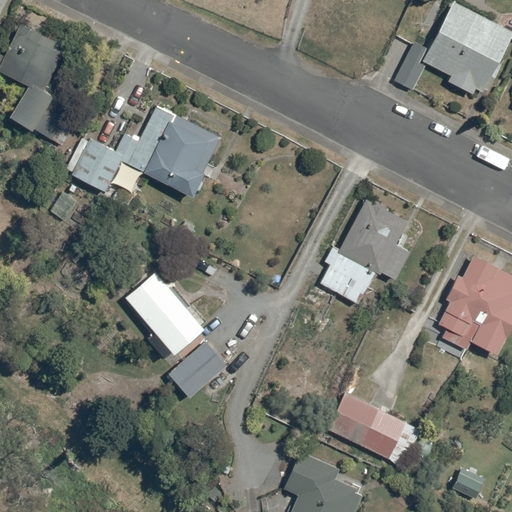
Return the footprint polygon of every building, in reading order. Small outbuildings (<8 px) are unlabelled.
[(475,88),(482,91),(484,88),(488,90),(501,64),(497,62),(511,33),(511,31),(453,1),(422,60),(451,75),(448,81),(472,94),(475,88)] [(0,65),(0,82),(20,93),(8,114),(32,129),(52,96),(44,91),(66,46),(20,24),(0,65)] [(426,49),(413,43),(394,81),(408,87),(414,90),(426,65),(420,62),(426,49)] [(156,107),(141,141),(125,133),(116,152),(113,158),(121,162),(193,196),(220,138),(156,107)] [(71,176),(99,189),(106,192),(121,162),(113,158),(116,152),(88,139),(71,176)] [(410,252),(395,245),(408,221),(385,209),(386,207),(374,201),(373,203),(366,199),(339,249),(338,252),(376,273),(380,274),(381,271),(396,279),(410,252)] [(376,273),(338,252),(339,249),(333,246),(325,262),(331,265),(321,284),(359,305),(376,273)] [(494,354),(511,320),(511,275),(474,256),(462,277),(458,275),(445,298),(450,301),(438,324),(446,328),(441,336),(466,349),(471,341),(494,354)] [(174,355),(203,329),(154,273),(124,298),(174,355)] [(226,364),(205,341),(167,376),(188,399),(226,364)] [(406,423),(345,393),(327,429),(389,459),(406,423)] [(355,511),(365,489),(338,478),(342,466),(301,449),(285,487),(301,493),(292,511),(355,511)] [(484,479),(462,468),(452,487),(475,498),(484,479)]
